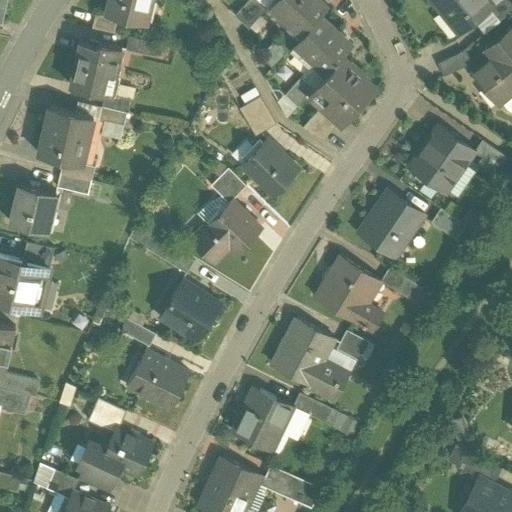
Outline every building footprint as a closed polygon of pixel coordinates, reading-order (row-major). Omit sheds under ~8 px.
[(109,0),(106,14),(119,17),(147,24),(152,0),(109,0)] [(268,8),(259,0),(249,0),(236,15),(249,29),(268,8)] [(328,7),(320,0),(274,0),(270,5),(302,36),(320,16),(328,7)] [(489,0),(432,0),(441,11),(444,9),(463,32),(490,10),(494,7),(494,6),(489,0)] [(511,0),(500,0),(494,6),(494,7),(490,10),(500,22),(511,11),(511,0)] [(106,16),(97,14),(93,28),(115,33),(119,17),(106,14),(106,16)] [(302,36),(294,45),(327,74),(342,57),(353,45),(320,16),(302,36)] [(511,91),(511,26),(492,43),(499,51),(472,74),(483,87),(487,84),(501,100),(511,91)] [(160,44),(129,37),(126,50),(157,57),(160,44)] [(277,40),(260,58),(272,69),(289,50),(277,40)] [(98,45),(80,41),(77,52),(79,53),(71,86),(105,94),(111,95),(111,94),(119,58),(115,57),(117,46),(99,41),(98,45)] [(461,53),(438,64),(444,76),(464,67),(472,61),(463,51),(461,53)] [(327,74),(314,88),(328,100),(324,104),(341,120),(343,121),(373,87),(362,76),(364,74),(350,61),(348,63),(342,57),(327,74)] [(301,77),(284,95),(297,107),(314,88),(301,77)] [(130,99),(111,94),(111,95),(105,94),(102,106),(127,112),(130,99)] [(261,96),(246,104),(262,132),(277,123),(261,96)] [(324,104),(303,128),(322,141),(341,120),(324,104)] [(87,115),(49,106),(38,154),(63,159),(76,162),(76,161),(87,115)] [(127,112),(102,106),(98,121),(123,126),(127,112)] [(474,151),(438,126),(410,167),(446,192),(474,151)] [(299,169),(268,138),(257,150),(243,164),(274,195),(299,169)] [(246,141),(233,154),(243,164),(257,150),(248,141),(246,141)] [(507,157),(488,143),(479,156),(482,158),(477,164),(494,176),(507,157)] [(94,165),(76,161),(76,162),(63,159),(59,172),(90,180),(94,165)] [(229,167),(211,185),(222,196),(230,189),(237,196),(247,186),(229,167)] [(90,180),(59,172),(56,187),(87,194),(90,180)] [(55,192),(18,184),(10,224),(46,232),(55,192)] [(423,215),(390,191),(372,217),(371,216),(360,232),(395,256),(423,215)] [(233,199),(194,237),(214,258),(228,245),(236,253),(261,229),(244,213),(245,211),(233,199)] [(466,225),(441,208),(432,222),(457,240),(466,225)] [(172,246),(136,223),(130,237),(165,259),(172,246)] [(33,242),(28,261),(51,266),(55,247),(33,242)] [(195,260),(172,246),(165,259),(187,273),(195,260)] [(28,261),(0,254),(0,297),(13,301),(14,296),(33,300),(36,285),(46,287),(51,266),(28,261)] [(382,280),(342,255),(316,296),(357,321),(358,320),(368,304),(382,281),(382,280)] [(412,281),(390,267),(382,280),(382,281),(403,295),(412,281)] [(221,304),(182,280),(163,311),(176,319),(173,324),(199,340),(221,304)] [(380,305),(390,292),(381,286),(371,298),(380,305)] [(384,314),(368,304),(358,320),(374,330),(384,314)] [(157,333),(128,317),(122,329),(151,344),(157,333)] [(334,336),(298,317),(281,348),(283,349),(275,364),(310,382),(315,372),(322,376),(327,367),(329,363),(322,360),(334,336)] [(15,326),(0,322),(0,374),(4,375),(15,326)] [(370,342),(348,330),(338,348),(361,360),(370,342)] [(164,358),(147,349),(134,373),(143,378),(137,389),(172,407),(190,371),(189,370),(188,372),(163,359),(164,358)] [(344,376),(327,367),(322,376),(315,372),(310,382),(339,398),(340,396),(335,393),(344,376)] [(29,393),(0,386),(0,406),(25,412),(29,393)] [(293,405),(254,386),(241,415),(239,414),(233,427),(235,428),(233,431),(272,450),(293,405)] [(333,408),(305,394),(298,408),(326,422),(333,408)] [(128,410),(99,396),(93,409),(122,423),(128,410)] [(154,442),(117,425),(106,447),(102,456),(116,462),(116,463),(120,466),(140,475),(154,442)] [(106,447),(89,439),(78,464),(84,466),(114,480),(115,476),(120,466),(116,463),(116,462),(102,456),(106,447)] [(503,468),(469,451),(460,467),(479,477),(480,475),(494,483),(503,468)] [(244,511),(262,474),(224,457),(210,488),(208,488),(200,506),(213,511),(244,511)] [(299,478),(271,465),(264,478),(289,490),(293,491),(299,478)] [(114,480),(84,466),(79,478),(80,479),(109,491),(114,480)] [(79,478),(56,468),(48,488),(70,497),(73,490),(75,491),(80,479),(79,478)] [(22,476),(0,470),(0,486),(19,491),(22,476)] [(511,511),(511,492),(494,483),(480,475),(479,477),(478,478),(482,480),(472,500),(468,498),(460,511),(511,511)] [(322,488),(299,478),(293,491),(289,490),(286,496),(311,508),(322,488)] [(97,499),(85,494),(84,495),(75,491),(73,490),(70,497),(63,511),(109,511),(112,507),(96,500),(97,499)]
